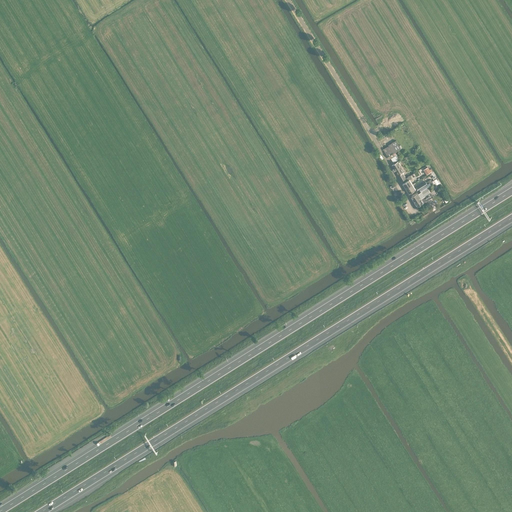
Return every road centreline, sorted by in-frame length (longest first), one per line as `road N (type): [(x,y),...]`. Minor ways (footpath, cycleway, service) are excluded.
road 1 (motorway): [(511,191),(0,511)]
road 2 (motorway): [(45,511),(511,220)]
